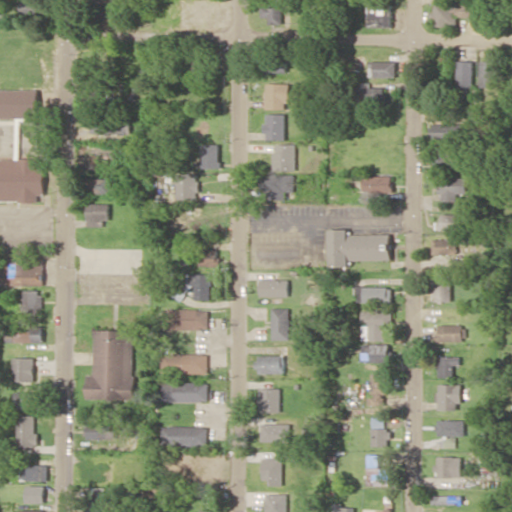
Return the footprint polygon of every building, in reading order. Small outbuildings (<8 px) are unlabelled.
[(20,0),(21,14),(40,14),(39,0),(20,0)] [(281,0),(260,1),(261,22),(282,21),(281,0)] [(392,26),(393,3),(368,2),(368,25),(392,26)] [(458,26),(458,16),(477,16),(477,3),(434,2),(434,26),(458,26)] [(287,72),(287,60),(267,59),(267,72),(287,72)] [(397,61),(371,60),(370,76),(397,77),(397,61)] [(458,87),(475,86),(474,60),(458,61),(458,87)] [(481,61),(481,87),(497,86),(496,60),(481,61)] [(289,109),(289,83),(267,82),(266,108),(289,109)] [(382,86),(363,84),(360,110),(372,111),(374,95),(381,96),(382,86)] [(0,89),(0,117),(40,116),(39,89),(0,89)] [(286,113),(266,113),(266,139),(286,139),(286,113)] [(91,120),(91,134),(131,133),(131,119),(91,120)] [(453,124),(431,124),(432,140),(454,140),(453,124)] [(220,143),(202,144),(202,168),(220,167),(220,143)] [(296,143),(274,144),(275,170),(297,170),(296,143)] [(448,148),(434,147),(433,168),(457,169),(457,155),(448,155),(448,148)] [(0,200),(39,200),(39,194),(46,194),(45,158),(0,158),(0,200)] [(177,199),(199,199),(199,173),(177,173),(177,199)] [(296,191),(295,173),(260,174),(260,190),(266,190),(266,199),(287,198),(287,191),(296,191)] [(364,176),(364,191),(393,191),(393,176),(364,176)] [(468,177),(442,177),(441,200),(459,200),(459,193),(468,193),(468,177)] [(115,194),(116,178),(90,178),(89,193),(115,194)] [(111,223),(110,202),(88,203),(88,224),(111,223)] [(463,214),(441,213),(440,229),(463,230),(463,214)] [(349,228),(349,234),(392,233),(393,259),(351,260),(351,266),(332,267),(330,229),(349,228)] [(434,239),(435,255),(459,254),(458,238),(434,239)] [(220,250),(200,249),(200,264),(219,265),(220,250)] [(0,285),(45,285),(45,258),(0,258),(0,285)] [(196,284),(196,298),(213,298),(213,273),(190,273),(190,284),(196,284)] [(452,300),(453,276),(436,276),(435,300),(452,300)] [(290,295),(290,279),(261,279),(261,296),(290,295)] [(393,301),(393,286),(356,286),(356,302),(393,301)] [(42,290),(24,289),(23,314),(41,314),(42,290)] [(273,339),(291,339),(291,307),(273,308),(273,339)] [(210,328),(210,308),(166,309),(167,329),(210,328)] [(370,340),(391,340),(391,310),(363,310),(363,321),(370,321),(370,340)] [(466,324),(440,324),(439,340),(465,341),(466,324)] [(44,342),(45,325),(14,325),(14,334),(8,334),(8,341),(44,342)] [(95,374),(89,374),(88,398),(135,399),(136,330),(96,329),(95,374)] [(391,344),(364,343),(363,361),(391,362),(391,344)] [(209,353),(163,352),(162,372),(209,373),(209,353)] [(286,354),(259,355),(260,373),(286,372),(286,354)] [(453,377),(454,364),(461,365),(461,356),(440,355),(439,376),(453,377)] [(35,357),(14,357),(14,381),(35,381),(35,357)] [(373,372),(372,397),(369,397),(368,404),(384,405),(385,394),(388,394),(389,373),(373,372)] [(209,382),(163,380),(162,400),(209,402),(209,382)] [(461,409),(461,384),(439,383),(438,409),(461,409)] [(282,388),(260,387),(260,411),(281,412),(282,388)] [(15,407),(35,407),(35,392),(15,392),(15,407)] [(37,415),(18,415),(18,446),(37,445),(37,415)] [(465,419),(437,419),(437,434),(465,435),(465,419)] [(117,438),(117,422),(89,421),(88,438),(117,438)] [(292,441),(292,423),(263,423),(263,441),(292,441)] [(209,426),(163,425),(163,444),(209,445),(209,426)] [(372,445),(391,445),(390,428),(371,428),(372,445)] [(380,454),(368,454),(367,485),(390,485),(391,467),(380,467),(380,454)] [(462,476),(462,455),(436,456),(437,477),(462,476)] [(284,458),(263,458),(264,483),(284,482),(284,458)] [(48,479),(47,465),(21,466),(21,480),(48,479)] [(45,485),(26,485),(26,502),(45,503),(45,485)] [(91,511),(106,511),(107,487),(91,487),(91,511)] [(288,511),(288,493),(267,492),(266,511),(288,511)] [(463,495),(433,495),(433,504),(463,503),(463,495)]
